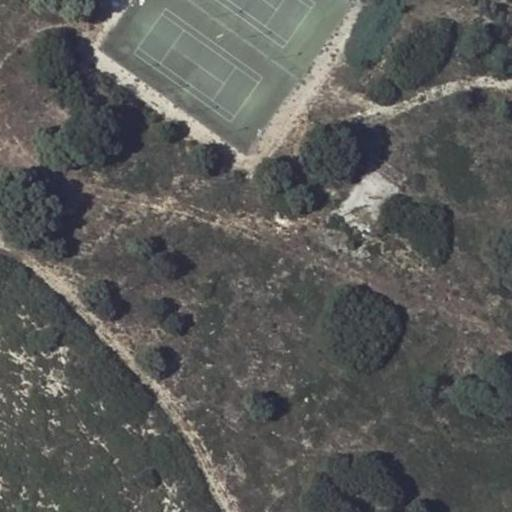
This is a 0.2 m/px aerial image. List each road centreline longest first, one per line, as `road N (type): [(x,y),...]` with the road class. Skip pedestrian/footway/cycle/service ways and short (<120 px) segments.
road 1 (track): [(0,123),(14,147),(53,176),(306,249),(494,329),(511,353)]
road 2 (track): [(0,225),(101,318),(236,511)]
